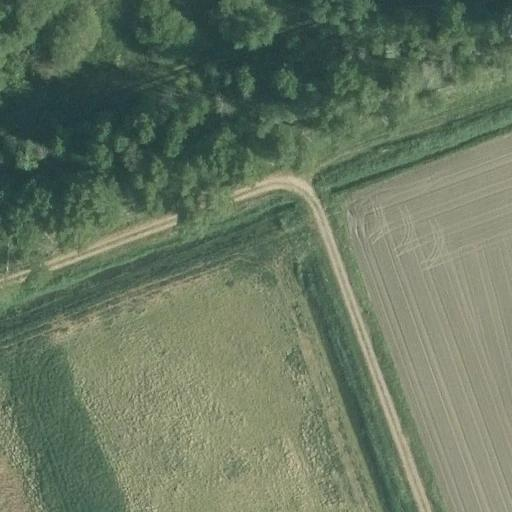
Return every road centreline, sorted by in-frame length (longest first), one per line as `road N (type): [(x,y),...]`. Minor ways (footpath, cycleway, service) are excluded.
road 1 (track): [(0,286),(293,179),(327,188),(439,511)]
road 2 (track): [(0,132),(357,0)]
